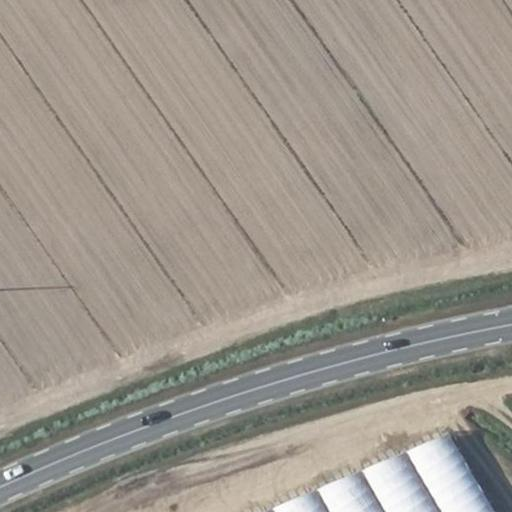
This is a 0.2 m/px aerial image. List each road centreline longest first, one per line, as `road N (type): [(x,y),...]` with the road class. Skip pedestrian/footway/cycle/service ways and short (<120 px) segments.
road 1 (secondary): [(0,486),(242,393),(511,326)]
road 2 (track): [(511,424),(473,393),(160,511)]
